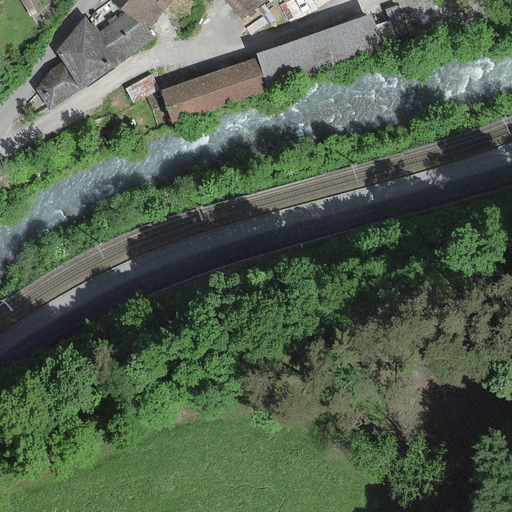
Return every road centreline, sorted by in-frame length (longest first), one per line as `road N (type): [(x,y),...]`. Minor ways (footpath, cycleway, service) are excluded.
road 1 (secondary): [(511,161),(171,262),(71,309),(0,355)]
road 2 (track): [(0,145),(75,109),(140,63),(282,31),(354,0)]
road 3 (residential): [(0,127),(89,0)]
